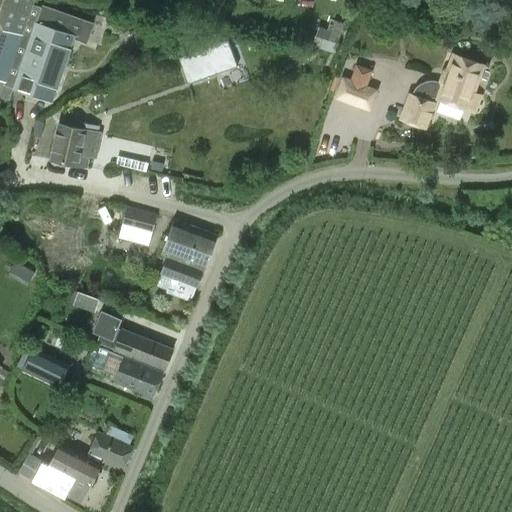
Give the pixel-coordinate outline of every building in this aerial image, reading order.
[(4,85),(12,87),(40,7),(32,4),(33,0),(0,0),(0,80),(5,82),(4,85)] [(86,40),(91,23),(42,8),(40,7),(12,87),(12,89),(52,102),(74,38),(86,40)] [(178,58),(187,84),(236,66),(227,41),(178,58)] [(435,103),(437,97),(474,111),(480,95),(472,92),(482,66),(453,55),(442,83),(440,83),(432,81),(429,81),(426,82),(421,84),(416,87),(412,94),(408,93),(399,118),(426,129),(436,103),(435,103)] [(351,79),(342,77),(334,98),(370,111),(378,89),(368,85),(373,71),(356,65),(351,79)] [(41,137),(43,123),(35,121),(32,135),(41,137)] [(51,158),(83,165),(85,156),(95,158),(100,133),(99,133),(100,127),(84,123),(82,130),(58,125),(51,158)] [(163,162),(152,160),(150,169),(161,171),(163,162)] [(148,247),(157,215),(127,207),(118,238),(148,247)] [(217,235),(174,219),(161,253),(168,256),(161,274),(172,278),(166,293),(192,302),(197,288),(203,269),(204,269),(217,235)] [(35,267),(21,259),(13,272),(27,281),(35,267)] [(100,299),(78,292),(73,305),(95,314),(100,299)] [(121,320),(101,311),(92,333),(101,336),(98,342),(164,368),(172,349),(118,327),(121,320)] [(59,388),(70,363),(34,346),(22,371),(59,388)] [(87,365),(88,365),(88,366),(89,366),(90,367),(91,368),(92,368),(91,371),(154,397),(164,373),(124,357),(100,347),(98,351),(96,351),(94,351),(92,351),(91,352),(90,353),(87,355),(87,356),(86,357),(86,358),(86,361),(86,362),(86,363),(87,363),(87,364),(87,365)] [(0,388),(8,371),(1,368),(2,366),(0,364),(0,388)] [(99,431),(90,452),(88,456),(61,442),(49,465),(42,461),(28,453),(16,471),(32,479),(31,481),(64,499),(66,495),(82,503),(102,463),(100,462),(103,457),(124,466),(133,445),(130,444),(134,436),(110,425),(106,434),(99,431)]
